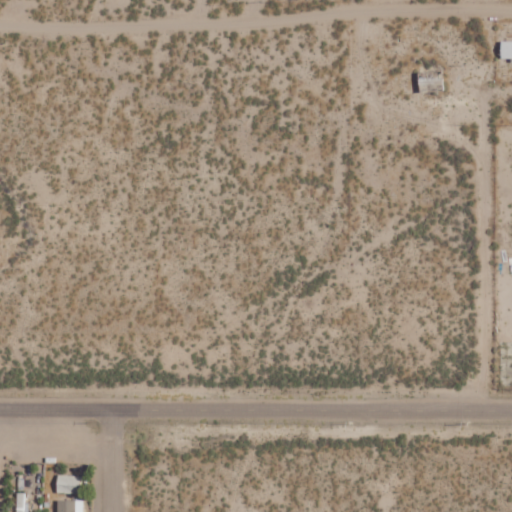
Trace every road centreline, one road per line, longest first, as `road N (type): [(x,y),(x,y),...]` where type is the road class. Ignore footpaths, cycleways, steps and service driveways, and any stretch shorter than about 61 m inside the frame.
road 1 (residential): [(485,8),(0,28)]
road 2 (residential): [(484,411),(485,8)]
road 3 (residential): [(511,411),(118,408)]
